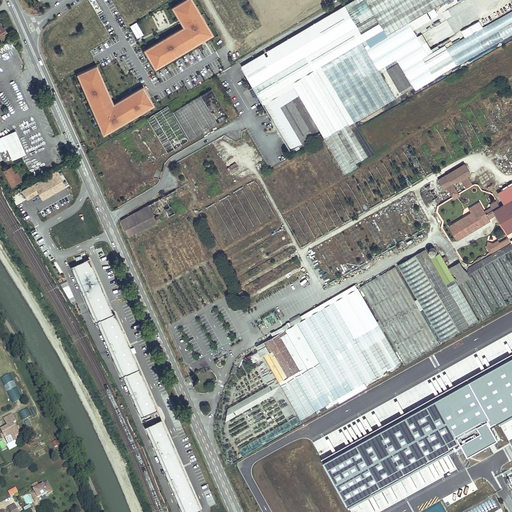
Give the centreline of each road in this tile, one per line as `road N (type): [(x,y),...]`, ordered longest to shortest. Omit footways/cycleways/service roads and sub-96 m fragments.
road 1 (primary): [(23,33),(235,511)]
road 2 (unknown): [(255,172),(324,294)]
road 3 (unknown): [(214,0),(231,32),(227,46),(163,83)]
